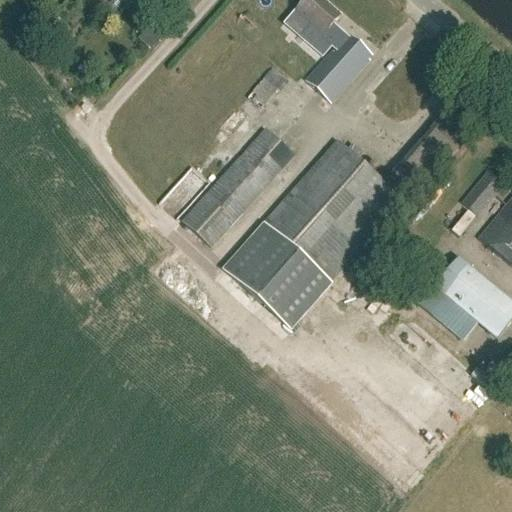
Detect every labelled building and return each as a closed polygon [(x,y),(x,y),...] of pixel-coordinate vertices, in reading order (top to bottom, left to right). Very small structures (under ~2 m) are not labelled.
[(166,0),(182,14),(194,0),(166,0)] [(343,17),(322,0),(308,0),(298,12),(321,32),(307,50),(324,64),(307,84),(330,104),(368,61),(365,58),(369,54),(349,36),(348,37),(335,26),(343,17)] [(217,56),(234,48),(228,36),(211,44),(217,56)] [(225,128),(235,142),(257,127),(248,114),(225,128)] [(290,333),(329,286),(402,204),(406,208),(471,136),(448,115),(384,187),(336,143),(222,271),(290,333)] [(293,158),(263,131),(181,223),(210,250),(293,158)] [(502,188),(486,174),(459,206),(466,212),(450,230),(460,238),(502,188)] [(511,201),(478,244),(511,271),(511,201)] [(463,343),(477,326),(496,342),(511,322),(511,306),(457,261),(433,290),(419,307),(463,343)] [(332,406),(329,384),(304,389),(308,410),(332,406)]
